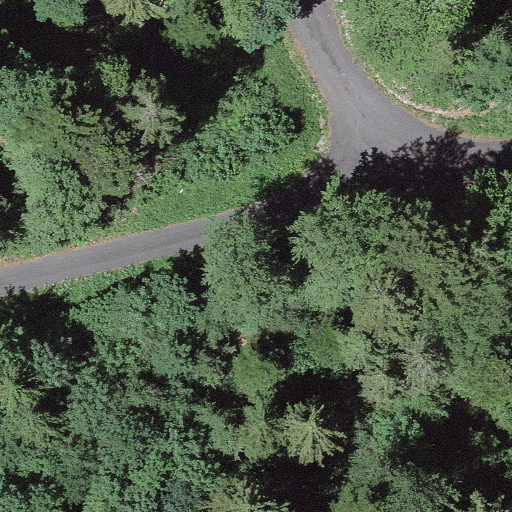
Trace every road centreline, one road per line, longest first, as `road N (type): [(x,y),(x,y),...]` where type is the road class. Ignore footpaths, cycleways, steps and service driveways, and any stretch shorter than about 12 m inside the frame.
road 1 (track): [(511,168),(381,191),(0,285)]
road 2 (track): [(511,168),(381,140),(321,59),(311,0)]
